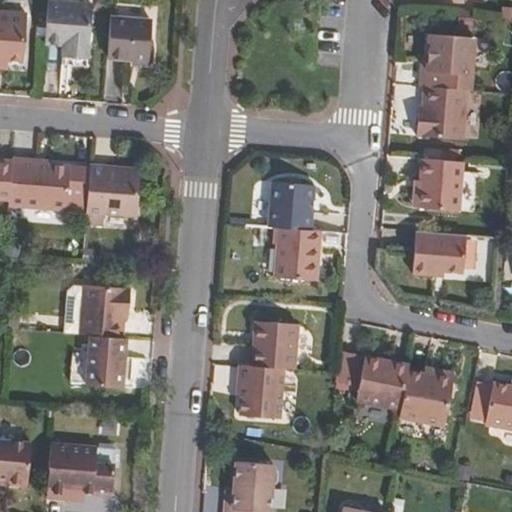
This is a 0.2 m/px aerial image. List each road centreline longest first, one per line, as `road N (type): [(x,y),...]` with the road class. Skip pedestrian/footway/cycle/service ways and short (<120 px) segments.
road 1 (residential): [(200,136),(172,511)]
road 2 (residential): [(358,142),(353,310),(511,341)]
road 3 (residential): [(200,136),(0,120)]
road 4 (residential): [(200,136),(358,142)]
road 5 (residential): [(358,142),(367,0)]
road 6 (residential): [(210,0),(200,136)]
